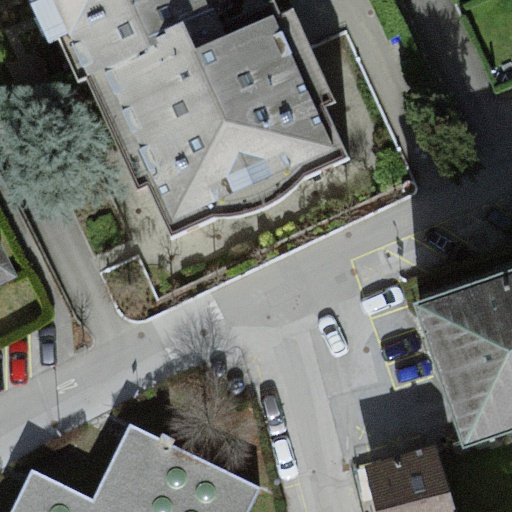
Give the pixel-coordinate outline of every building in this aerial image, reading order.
[(81,0),(117,79),(252,18),(244,0),(81,0)] [(291,0),(252,18),(117,79),(190,238),(368,156),(296,0),(291,0)] [(0,194),(0,295),(41,275),(0,194)] [(511,270),(415,305),(466,449),(511,432),(511,270)] [(247,511),(258,488),(131,430),(95,507),(33,479),(17,511),(247,511)] [(452,511),(435,448),(367,468),(378,511),(452,511)]
